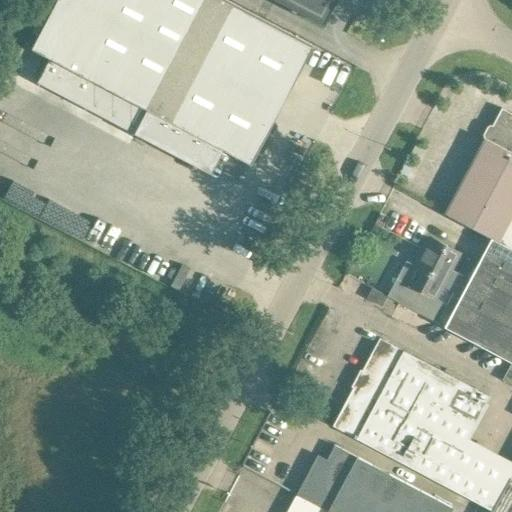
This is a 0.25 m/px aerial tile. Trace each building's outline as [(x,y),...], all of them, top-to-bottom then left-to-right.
[(56,0),(31,48),(49,58),(92,80),(148,110),(138,130),(209,168),(220,147),(250,163),(312,46),(224,0),(56,0)] [(276,0),(323,25),(336,0),(276,0)] [(511,113),(501,108),(485,138),(484,138),(444,213),(491,238),(511,249),(511,113)] [(0,174),(45,194),(64,151),(0,123),(0,174)] [(432,296),(436,289),(456,251),(432,238),(417,266),(413,264),(404,281),(432,296)] [(511,249),(491,238),(447,319),(511,353),(511,249)] [(387,296),(374,289),(371,288),(366,298),(382,306),(387,296)] [(488,395),(379,337),(332,425),(490,510),(508,477),(511,469),(511,460),(467,436),(488,395)] [(318,456),(297,495),(329,511),(447,511),(451,506),(334,444),(326,460),(318,456)] [(143,477),(146,472),(148,469),(140,464),(134,476),(142,480),(143,477)] [(511,511),(511,478),(508,477),(490,510),(489,511),(511,511)] [(329,511),(297,495),(288,511),(329,511)]
